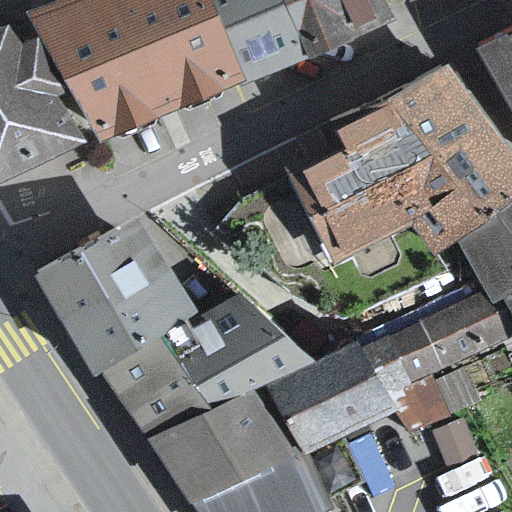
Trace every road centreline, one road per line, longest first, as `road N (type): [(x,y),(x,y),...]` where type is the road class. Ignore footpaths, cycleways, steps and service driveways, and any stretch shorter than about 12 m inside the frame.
road 1 (residential): [(511,7),(0,236)]
road 2 (primary): [(0,331),(121,511)]
